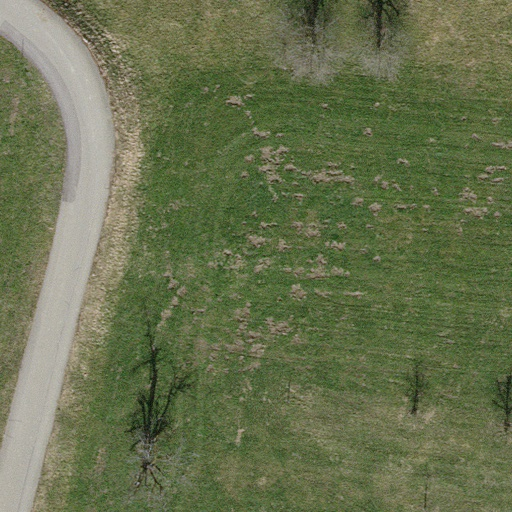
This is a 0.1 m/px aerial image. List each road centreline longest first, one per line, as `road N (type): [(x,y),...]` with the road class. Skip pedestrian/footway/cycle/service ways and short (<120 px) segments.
road 1 (unclassified): [(0,2),(44,37),(82,94),(91,174),(9,511)]
road 2 (track): [(511,90),(265,63),(82,94)]
